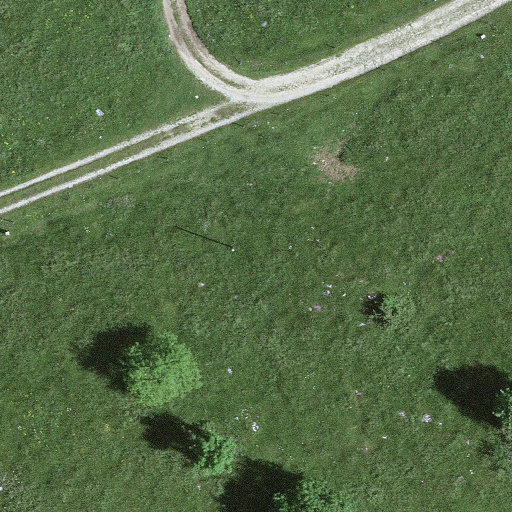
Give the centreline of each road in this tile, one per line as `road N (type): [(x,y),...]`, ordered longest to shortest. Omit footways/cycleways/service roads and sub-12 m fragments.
road 1 (track): [(484,0),(0,205)]
road 2 (track): [(170,0),(186,45),(207,72),(235,89),(271,95)]
